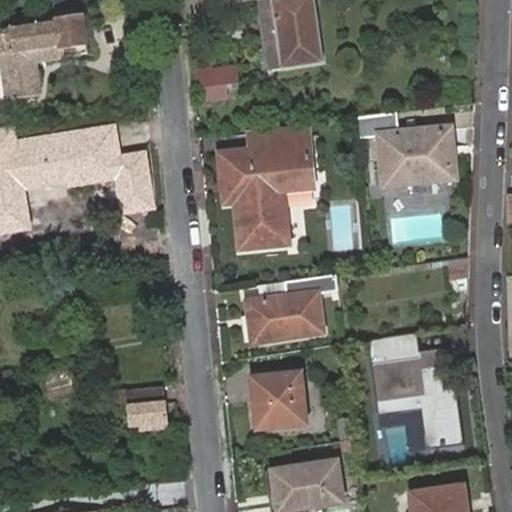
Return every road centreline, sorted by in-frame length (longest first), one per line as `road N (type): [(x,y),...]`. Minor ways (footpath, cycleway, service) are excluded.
road 1 (residential): [(501,0),(487,341),(511,511)]
road 2 (residential): [(168,44),(212,511)]
